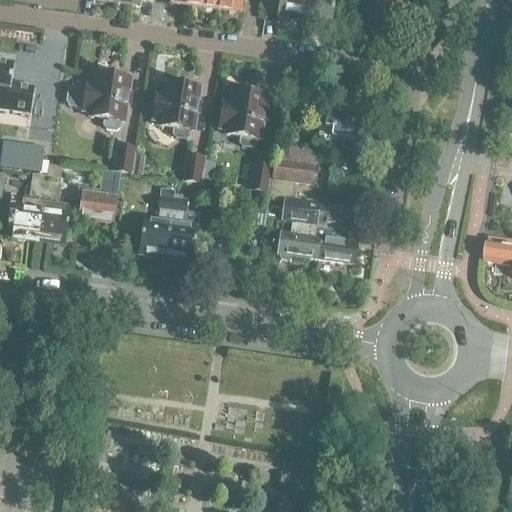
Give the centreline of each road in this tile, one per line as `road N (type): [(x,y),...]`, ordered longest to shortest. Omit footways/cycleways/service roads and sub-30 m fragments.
road 1 (residential): [(0,12),(384,65),(404,78)]
road 2 (residential): [(385,343),(97,302)]
road 3 (tertiary): [(474,85),(425,227),(411,314)]
road 4 (tertiary): [(441,314),(474,85)]
road 5 (residential): [(404,78),(411,102),(388,246)]
road 6 (secondary): [(403,384),(402,511)]
road 7 (secondary): [(416,511),(437,392)]
